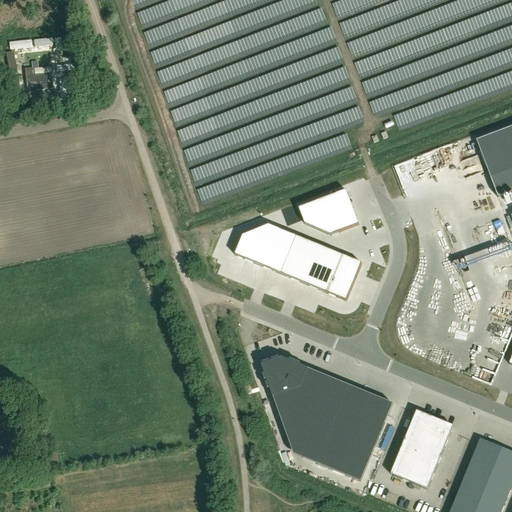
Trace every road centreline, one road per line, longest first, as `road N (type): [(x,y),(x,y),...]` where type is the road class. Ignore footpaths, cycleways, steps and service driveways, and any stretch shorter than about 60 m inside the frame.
road 1 (residential): [(246,511),(233,413),(189,285)]
road 2 (residential): [(374,177),(399,247),(362,355)]
road 3 (unclassified): [(189,285),(127,109)]
road 4 (residential): [(362,355),(511,417)]
road 5 (residential): [(241,306),(362,355)]
road 6 (unclassified): [(0,133),(127,109)]
